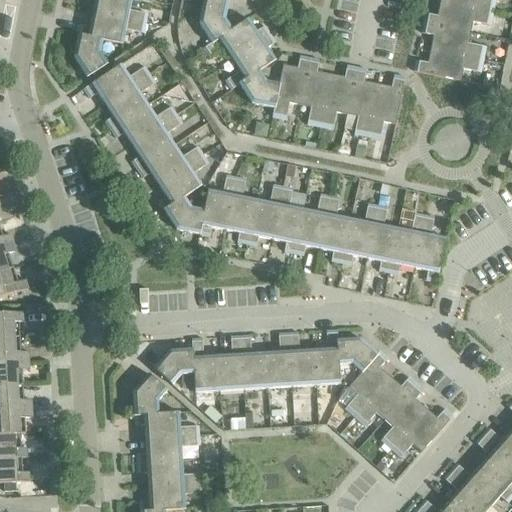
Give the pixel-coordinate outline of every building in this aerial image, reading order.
[(93,0),(94,0),(92,14),(145,25),(147,15),(129,12),(131,0),(93,0)] [(439,0),(439,4),(492,15),(494,2),(485,0),(439,0)] [(198,26),(210,45),(211,46),(232,32),(231,31),(225,21),(227,7),(202,2),(198,26)] [(424,15),(422,25),(469,35),(472,24),(489,27),(492,15),(439,4),(436,18),(424,15)] [(79,26),(77,36),(102,41),(102,42),(122,46),(125,31),(143,35),(145,25),(92,14),(89,28),(79,26)] [(223,49),(231,61),(269,36),(264,27),(256,33),(247,20),(231,31),(232,32),(211,46),(210,45),(202,50),(208,59),(223,49)] [(432,37),(429,51),(482,62),(485,49),(467,45),(469,35),(422,25),(420,35),(432,37)] [(102,41),(77,36),(73,59),(86,79),(107,66),(99,54),(102,42),(102,41)] [(230,92),(238,86),(237,86),(259,72),(275,62),(267,49),(275,44),(269,36),(231,61),(239,73),(224,83),(230,92)] [(482,62),(429,51),(427,65),(415,62),(412,73),(460,82),(462,71),(480,74),(482,62)] [(288,104),(299,107),(309,60),(299,58),(297,69),(282,66),(278,85),(279,85),(274,110),(273,110),(271,119),(285,122),(288,104)] [(306,126),(319,129),(330,76),(316,73),(318,61),(309,60),(299,107),(310,109),(306,126)] [(96,94),(104,106),(149,76),(144,68),(129,78),(120,66),(82,91),(88,100),(96,94)] [(336,114),(346,116),(356,69),(346,67),(344,79),(330,76),(319,129),(332,132),(336,114)] [(353,136),(366,139),(377,86),(363,83),(365,71),(356,69),(346,116),(357,118),(353,136)] [(251,106),(273,110),(274,110),(279,85),(278,85),(266,83),(259,72),(237,86),(238,86),(251,106)] [(104,124),(109,132),(147,107),(139,95),(154,85),(149,76),(104,106),(112,118),(104,124)] [(377,86),(366,139),(379,141),(383,124),(394,126),(404,79),(393,77),(391,89),(377,86)] [(123,135),(131,146),(176,117),(170,108),(155,118),(147,107),(109,132),(115,140),(123,135)] [(130,163),(136,172),(174,147),(166,135),(181,125),(176,117),(131,146),(138,158),(130,163)] [(254,130),(253,136),(265,139),(268,126),(260,124),(254,130)] [(355,146),(353,159),(363,161),(365,148),(355,146)] [(149,175),(157,186),(202,156),(197,148),(182,158),(174,147),(136,172),(141,180),(149,175)] [(157,203),(162,212),(183,198),(184,199),(201,187),(192,175),(207,165),(202,156),(157,186),(165,198),(157,203)] [(263,163),(262,172),(272,173),(273,164),(263,163)] [(286,167),(285,177),(293,179),(294,168),(286,167)] [(210,229),(224,232),(235,179),(225,177),(222,195),(207,192),(203,212),(204,212),(199,236),(209,238),(210,229)] [(236,244),(246,246),(255,201),(241,199),(245,181),(235,179),(224,232),(238,234),(236,244)] [(381,186),(379,195),(387,197),(389,187),(381,186)] [(258,238),(271,241),(282,189),(272,187),(269,204),(255,201),(246,246),(256,248),(258,238)] [(283,254),(293,256),(302,211),(288,208),(292,190),(282,189),(271,241),(285,244),(283,254)] [(305,248),(318,251),(329,198),(319,196),(316,214),(302,211),(293,256),(303,257),(305,248)] [(175,232),(199,236),(204,212),(203,212),(191,209),(184,199),(183,198),(162,212),(175,232)] [(330,263),(340,265),(349,221),(335,218),(339,200),(329,198),(318,251),(332,254),(330,263)] [(352,258),(366,260),(376,208),(367,206),(363,223),(349,221),(340,265),(350,267),(352,258)] [(378,273),(387,275),(397,230),(383,227),(386,210),(376,208),(366,260),(380,263),(378,273)] [(399,267),(413,270),(423,217),(414,215),(410,233),(397,230),(387,275),(397,277),(399,267)] [(423,217),(413,270),(427,273),(425,282),(436,285),(445,240),(430,237),(433,219),(423,217)] [(0,248),(12,244),(9,236),(2,238),(0,232),(0,248)] [(0,273),(12,269),(8,255),(15,253),(12,244),(0,248),(0,273)] [(12,269),(0,273),(0,299),(27,290),(24,281),(17,284),(12,269)] [(0,340),(19,339),(18,324),(25,323),(25,314),(0,315),(0,340)] [(340,386),(338,367),(337,367),(336,341),(337,341),(336,332),(325,332),(327,350),(312,351),(315,387),(340,386)] [(291,389),(315,387),(312,351),(298,352),(297,334),(287,335),(291,389)] [(267,390),(291,389),(287,335),(278,335),(279,353),(265,354),(267,390)] [(243,392),(267,390),(265,354),(250,355),(249,337),(239,338),(243,392)] [(219,393),(243,392),(239,338),(230,338),(231,356),(217,357),(219,393)] [(0,364),(28,362),(27,353),(20,354),(19,339),(0,340),(0,364)] [(194,395),(219,393),(217,357),(203,358),(201,340),(191,341),(191,350),(192,350),(194,376),(193,376),(194,395)] [(351,366),(360,374),(361,375),(378,356),(377,355),(360,340),(337,341),(336,341),(337,367),(338,367),(351,366)] [(180,376),(193,376),(194,376),(192,350),(191,350),(168,352),(152,370),(171,387),(180,376)] [(344,411),(354,419),(389,379),(379,369),(387,360),(379,353),(377,355),(378,356),(361,375),(360,374),(347,389),(356,397),(344,411)] [(0,388),(22,387),(21,372),(28,371),(28,362),(0,364),(0,388)] [(131,393),(133,417),(158,415),(157,402),(167,392),(148,375),(131,393)] [(375,415),(383,422),(415,386),(408,379),(400,388),(389,379),(354,419),(363,428),(375,415)] [(380,443),(390,451),(425,411),(415,401),(423,392),(415,386),(383,422),(392,429),(380,443)] [(0,412),(31,410),(30,401),(23,402),(22,387),(0,388),(0,412)] [(209,407),(203,414),(214,425),(221,418),(209,407)] [(0,436),(19,435),(19,436),(25,435),(24,420),(31,419),(31,410),(0,412),(0,436)] [(425,411),(390,451),(399,460),(411,446),(420,454),(452,418),(444,411),(436,420),(425,411)] [(143,427),(144,441),(198,437),(197,427),(179,429),(178,414),(158,415),(133,417),(134,427),(143,427)] [(244,419),(230,420),(230,431),(245,430),(244,419)] [(487,430),(481,437),(511,464),(511,432),(510,431),(501,442),(487,430)] [(0,460),(21,459),(21,460),(26,459),(26,450),(20,450),(19,436),(19,435),(0,436),(0,460)] [(135,455),(136,465),(181,462),(181,448),(198,447),(198,437),(144,441),(145,455),(135,455)] [(488,456),(479,467),(511,496),(511,464),(481,437),(474,445),(488,456)] [(0,460),(0,484),(3,485),(15,484),(28,483),(27,474),(22,474),(21,460),(21,459),(0,460)] [(146,474),(147,489),(201,485),(200,475),(182,476),(181,462),(136,465),(136,475),(146,474)] [(380,462),(375,468),(381,473),(386,468),(380,462)] [(456,466),(449,473),(490,509),(499,498),(506,504),(511,498),(511,496),(479,467),(469,478),(456,466)] [(456,492),(447,503),(456,511),(486,511),(490,509),(449,473),(443,480),(456,492)] [(15,484),(3,485),(3,493),(15,493),(15,484)] [(138,503),(138,511),(157,511),(164,511),(172,511),(184,511),(184,496),(201,495),(201,485),(147,489),(148,503),(138,503)] [(435,511),(424,502),(417,509),(420,511),(456,511),(447,503),(438,511),(435,511)]
